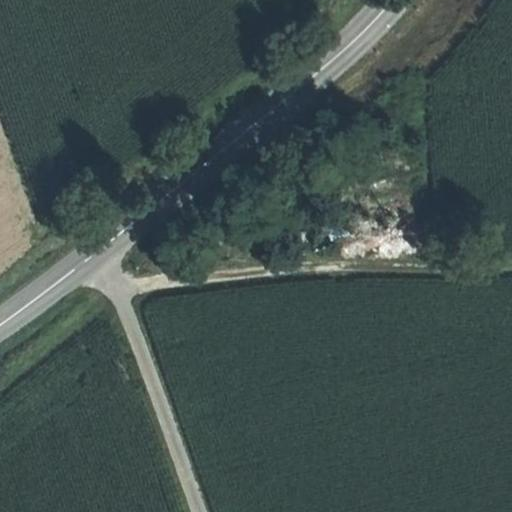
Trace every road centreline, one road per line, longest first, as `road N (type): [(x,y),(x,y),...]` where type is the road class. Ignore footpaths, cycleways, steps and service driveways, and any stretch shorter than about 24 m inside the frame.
road 1 (track): [(511,266),(256,269),(120,292)]
road 2 (secondary): [(394,0),(100,249)]
road 3 (unclassified): [(100,249),(198,511)]
road 4 (secondary): [(100,249),(0,325)]
